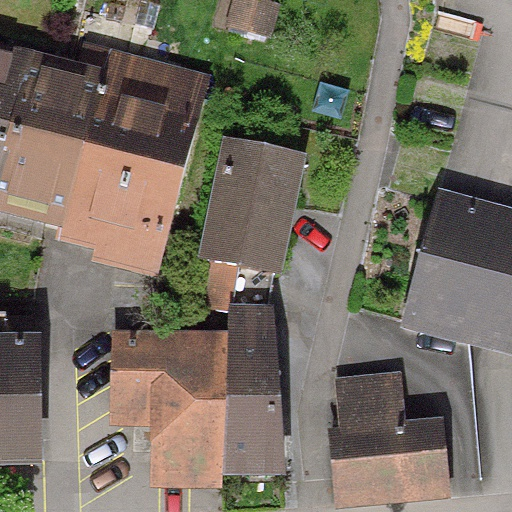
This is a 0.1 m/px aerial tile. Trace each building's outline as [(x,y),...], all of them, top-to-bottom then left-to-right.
[(280,3),(269,0),(232,0),(225,25),(271,37),(280,3)] [(77,62),(36,51),(0,174),(0,211),(60,227),(57,240),(95,249),(92,260),(158,274),(211,74),(83,41),(77,62)] [(0,174),(36,51),(0,42),(0,174)] [(281,272),(307,154),(224,136),(199,256),(215,259),(202,307),(229,311),(230,303),(239,264),(274,270),(281,272)] [(511,205),(439,187),(403,326),(511,356),(511,205)] [(269,305),(274,270),(239,264),(230,303),(269,305)] [(227,332),(224,474),(285,473),(273,305),(269,305),(230,303),(229,311),(227,332)] [(224,474),(227,332),(112,330),(110,426),(153,426),(151,486),(224,487),(224,474)] [(0,331),(0,463),(43,462),(41,331),(6,332),(0,331)] [(404,374),(338,378),(341,424),(330,424),(335,507),(450,499),(445,413),(406,416),(404,374)]
